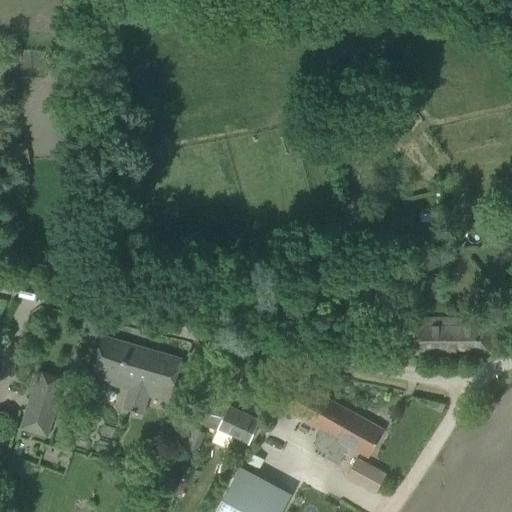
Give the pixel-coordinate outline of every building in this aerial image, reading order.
[(30,162),(28,151),(17,153),(19,164),(30,162)] [(501,205),(476,204),(475,229),(500,230),(501,205)] [(273,283),(280,261),(256,253),(249,276),(273,283)] [(377,300),(379,267),(357,265),(354,298),(377,300)] [(489,316),(469,317),(412,319),(413,353),(490,351),(489,316)] [(181,358),(103,336),(91,377),(130,388),(127,398),(137,401),(140,391),(169,399),(181,358)] [(38,370),(21,429),(48,436),(63,378),(38,370)] [(194,418),(248,443),(259,420),(229,405),(228,407),(222,404),(231,384),(213,376),(199,405),(200,405),(194,418)] [(367,456),(384,429),(303,384),(288,412),(322,431),(315,443),(317,449),(338,461),(347,445),(367,456)] [(189,427),(181,447),(197,453),(205,433),(189,427)] [(357,457),(346,477),(375,493),(386,472),(357,457)] [(279,511),(290,495),(240,465),(213,511),(279,511)]
